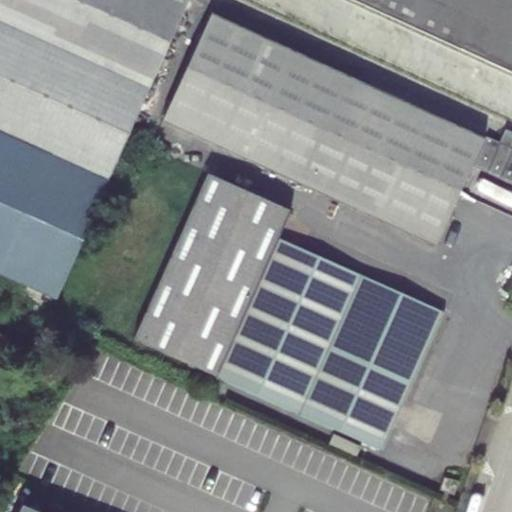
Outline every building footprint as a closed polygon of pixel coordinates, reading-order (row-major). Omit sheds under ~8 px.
[(0,0),(0,131),(52,155),(108,180),(188,0),(0,0)] [(511,0),(349,0),(511,74),(511,0)] [(211,13),(162,121),(435,246),(472,165),(511,183),(511,132),(504,129),(498,142),(485,137),(484,139),(211,13)] [(0,272),(52,155),(0,131),(0,272)] [(52,155),(0,272),(0,273),(54,299),(108,180),(52,155)] [(207,174),(133,339),(381,451),(443,313),(278,238),(289,211),(207,174)] [(0,362),(11,339),(0,333),(0,362)]
